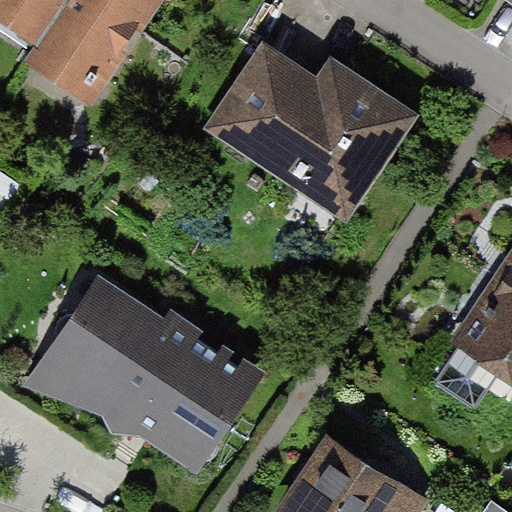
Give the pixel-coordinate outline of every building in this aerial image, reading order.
[(0,0),(0,24),(34,47),(66,0),(0,0)] [(72,0),(27,66),(88,108),(161,0),(72,0)] [(256,41),(199,127),(342,222),(399,135),(256,41)] [(511,379),(511,264),(459,344),(511,379)] [(264,384),(100,280),(39,375),(204,479),(264,384)] [(415,511),(426,497),(329,432),(277,510),(280,511),(415,511)]
